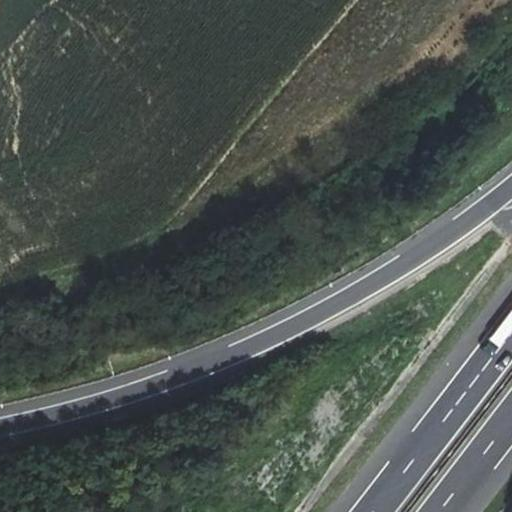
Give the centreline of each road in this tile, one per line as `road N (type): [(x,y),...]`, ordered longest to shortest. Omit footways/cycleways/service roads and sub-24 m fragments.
road 1 (motorway): [(511,185),(408,260),(251,346),(189,373),(0,428)]
road 2 (motorway): [(511,330),(372,511)]
